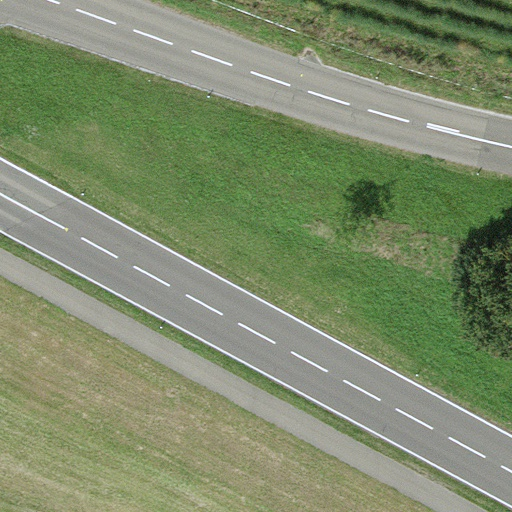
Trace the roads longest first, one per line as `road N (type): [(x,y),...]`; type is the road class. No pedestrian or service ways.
road 1 (secondary): [(511,471),(0,195)]
road 2 (tertiary): [(511,152),(328,105),(33,0)]
